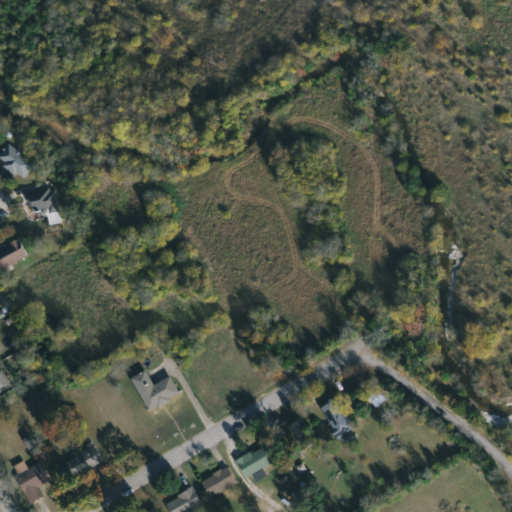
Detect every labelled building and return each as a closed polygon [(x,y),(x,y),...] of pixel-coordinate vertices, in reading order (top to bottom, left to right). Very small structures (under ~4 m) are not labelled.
[(0,159),(0,157),(11,144),(37,164),(25,180),(0,159)] [(62,223),(51,225),(49,211),(33,213),(30,192),(56,188),(62,223)] [(29,255),(2,270),(0,266),(0,250),(20,239),(29,255)] [(0,367),(13,386),(0,394),(0,367)] [(133,379),(147,371),(156,386),(172,376),(182,394),(152,412),(133,379)] [(319,411),(336,399),(358,428),(341,440),(319,411)] [(304,453),(287,429),(302,419),(319,442),(304,453)] [(104,458),(70,487),(57,472),(91,443),(104,458)] [(239,457),(268,448),(274,467),(245,476),(239,457)] [(32,504),(13,469),(25,463),(28,470),(44,461),(54,480),(39,488),(44,497),(32,504)] [(238,484),(212,498),(203,481),(229,467),(238,484)] [(172,511),(167,502),(195,489),(205,509),(199,511),(172,511)]
